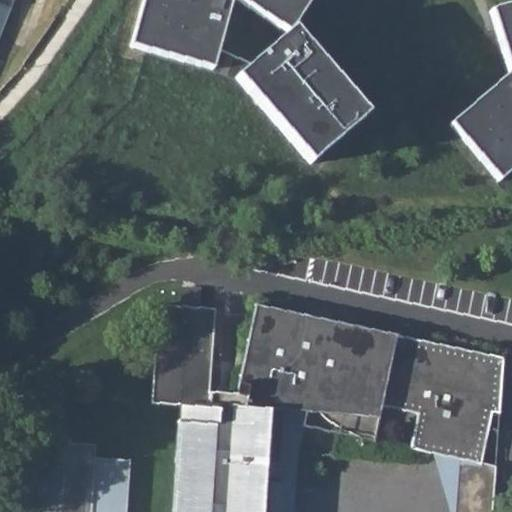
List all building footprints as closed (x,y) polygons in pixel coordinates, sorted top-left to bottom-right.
[(146,0),(136,39),(217,61),(234,0),(251,0),(292,27),(241,70),(314,156),(371,107),(296,21),(309,0),(146,0)] [(511,0),(507,0),(491,5),(511,63),(511,66),(453,116),(501,174),(511,165),(511,0)] [(0,277),(0,318),(72,281),(55,249),(0,277)] [(170,511),(261,511),(269,411),(316,413),(345,432),(373,439),(380,406),(415,413),(408,448),(479,463),(490,413),(500,414),(502,357),(253,305),(234,397),(208,393),(214,311),(157,306),(151,405),(178,407),(170,511)] [(64,511),(69,457),(28,454),(23,511),(64,511)] [(125,511),(129,462),(88,459),(84,511),(125,511)] [(455,511),(491,511),(495,468),(458,465),(455,511)]
